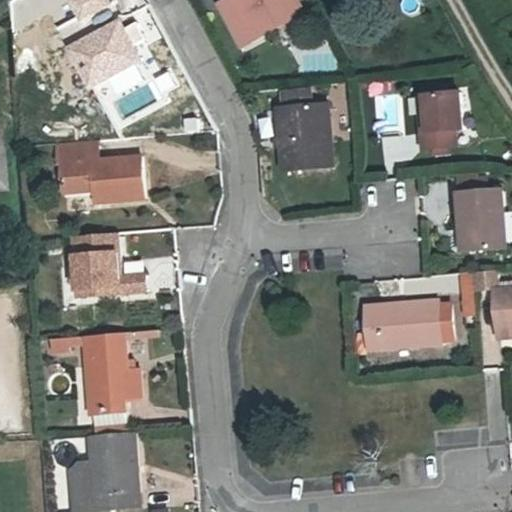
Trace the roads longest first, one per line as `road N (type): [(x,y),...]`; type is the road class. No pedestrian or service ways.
road 1 (residential): [(240,252),(212,323),(218,483),(251,511)]
road 2 (residential): [(170,0),(236,122),(240,252)]
road 3 (residential): [(240,252),(412,244)]
road 4 (track): [(449,0),(511,104)]
